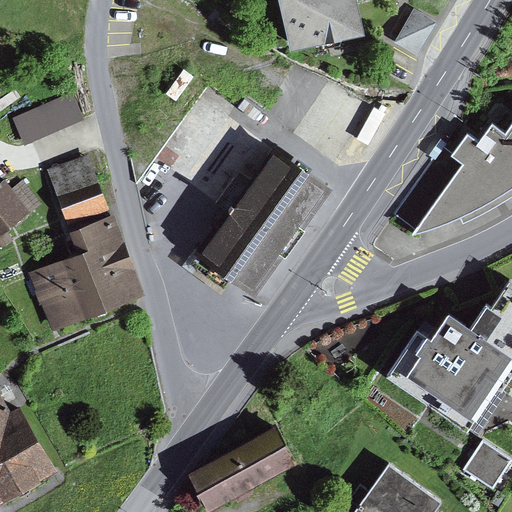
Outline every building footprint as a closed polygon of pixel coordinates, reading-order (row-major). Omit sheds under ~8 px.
[(353,0),(282,0),(292,41),(360,26),(353,0)] [(437,20),(415,6),(396,39),(418,52),(437,20)] [(129,148),(139,181),(208,84),(186,68),(129,148)] [(72,92),(12,117),(23,143),(83,118),(72,92)] [(373,104),(357,136),(369,143),(387,106),(381,104),(379,108),(373,104)] [(464,158),(417,225),(460,210),(463,219),(487,208),(511,192),(511,116),(506,125),(492,116),(479,134),(467,126),(451,149),(464,158)] [(440,136),(429,153),(435,157),(446,140),(440,136)] [(334,181),(274,138),(185,262),(220,287),(231,271),(257,289),(334,181)] [(88,152),(48,167),(69,222),(109,208),(88,152)] [(0,181),(0,232),(40,201),(22,179),(13,187),(5,177),(1,180),(0,181)] [(81,253),(29,273),(51,328),(148,290),(116,209),(71,227),(81,253)] [(449,305),(432,330),(427,326),(425,329),(416,323),(385,370),(471,427),(497,387),(511,396),(511,275),(493,301),(487,297),(472,320),(449,305)] [(0,496),(56,464),(20,401),(10,407),(0,389),(0,496)] [(278,421),(189,468),(209,505),(297,458),(278,421)] [(511,457),(511,456),(484,438),(465,467),(494,485),(511,457)] [(429,511),(440,497),(388,460),(350,511),(429,511)] [(498,490),(491,502),(499,506),(505,494),(498,490)]
